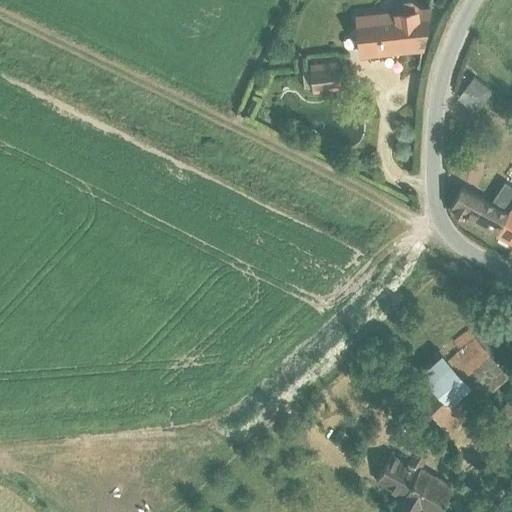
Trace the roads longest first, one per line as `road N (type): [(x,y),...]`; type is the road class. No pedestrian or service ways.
road 1 (track): [(0,15),(443,231)]
road 2 (unclassified): [(476,0),(443,72),(435,204),(454,241),(511,273)]
